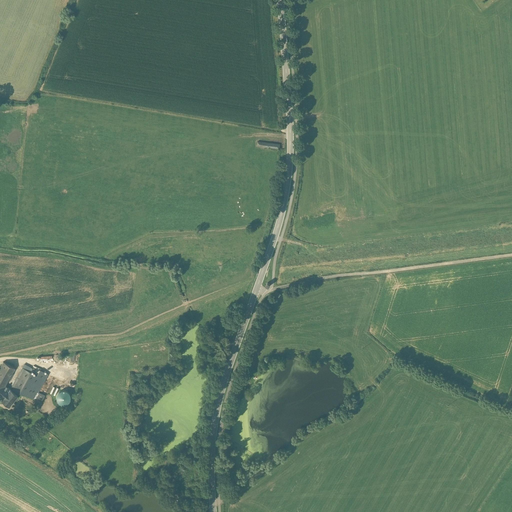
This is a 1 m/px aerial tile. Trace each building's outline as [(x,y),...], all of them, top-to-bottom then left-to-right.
[(14,368),(4,361),(3,361),(3,362),(1,365),(0,367),(0,380),(5,385),(7,381),(9,377),(10,377),(10,376),(12,373),(12,372),(14,368),(15,368),(14,368)] [(24,364),(12,386),(14,387),(12,391),(18,395),(19,393),(31,372),(30,372),(32,369),(24,364)] [(37,376),(28,397),(34,400),(38,392),(48,374),(40,370),(37,376)] [(31,372),(19,393),(28,397),(37,376),(31,372)] [(0,380),(0,398),(1,400),(10,389),(5,385),(0,380)] [(12,391),(10,389),(1,400),(9,406),(18,395),(12,391)] [(70,401),(71,398),(70,395),(68,393),(66,391),(63,391),(61,391),(58,393),(57,395),(56,398),(57,401),(58,403),(61,405),(63,405),(66,405),(69,403),(70,401)] [(45,395),(38,392),(34,400),(36,402),(33,410),(38,412),(45,395)]
